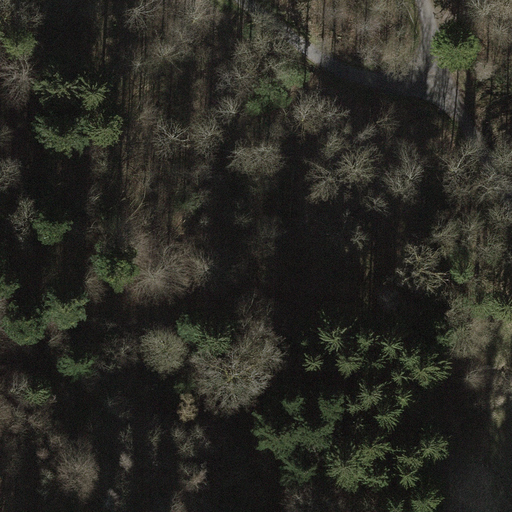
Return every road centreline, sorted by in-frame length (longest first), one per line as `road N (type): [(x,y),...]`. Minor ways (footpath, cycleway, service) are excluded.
road 1 (track): [(242,0),(324,61),(371,79),(435,72)]
road 2 (track): [(511,202),(435,72)]
